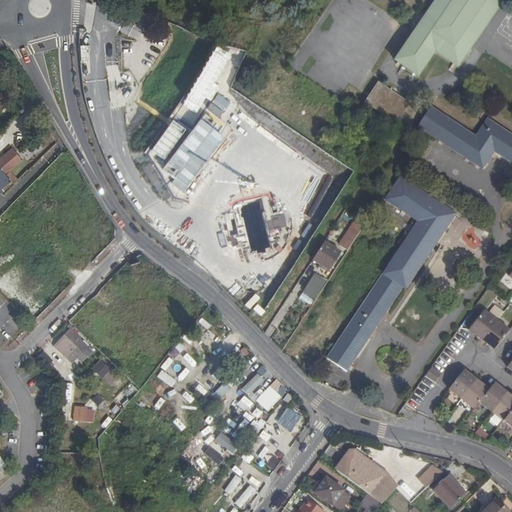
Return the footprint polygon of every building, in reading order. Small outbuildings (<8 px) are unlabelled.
[(443,0),(398,61),(408,68),(454,0),(443,0)] [(484,0),(454,0),(408,68),(421,77),(438,54),(446,59),(456,44),(457,42),(484,0)] [(484,0),(457,42),(456,44),(471,54),(511,0),(484,0)] [(471,54),(456,44),(446,59),(460,69),(471,54)] [(379,82),(365,102),(379,111),(393,91),(379,82)] [(410,103),(393,91),(379,111),(397,124),(410,103)] [(511,137),(488,122),(476,140),(429,110),(419,128),(483,170),(495,152),(511,163),(511,137)] [(341,163),(259,111),(257,113),(266,119),(262,126),(335,172),(341,163)] [(7,149),(0,155),(0,193),(11,183),(3,175),(19,160),(7,149)] [(385,202),(418,225),(402,249),(398,254),(419,269),(455,217),(399,180),(385,202)] [(255,262),(265,260),(273,257),(280,252),(285,245),(289,238),(291,230),(291,221),(289,212),(285,203),(278,196),(270,191),(261,188),(251,187),(241,190),(231,195),(224,202),(219,211),(217,221),(217,232),(221,241),(227,250),(235,256),(244,260),(255,262)] [(338,246),(348,251),(356,235),(345,230),(338,246)] [(340,255),(324,245),(312,263),(329,273),(340,255)] [(442,267),(456,270),(460,254),(446,251),(442,267)] [(401,289),(404,291),(419,269),(398,254),(326,361),(343,372),(401,289)] [(312,273),(298,300),(312,307),(326,280),(312,273)] [(249,310),(258,299),(254,295),(244,306),(249,310)] [(498,321),(486,311),(471,331),(476,334),(483,340),(498,321)] [(511,331),(498,321),(483,340),(490,346),(496,350),(511,331)] [(38,356),(49,367),(63,381),(72,372),(68,368),(88,348),(67,328),(38,356)] [(101,359),(90,369),(100,379),(110,369),(101,359)] [(443,374),(434,367),(428,375),(437,382),(443,374)] [(471,375),(465,370),(450,391),(462,400),(478,380),(471,375)] [(170,389),(176,382),(161,371),(156,378),(170,389)] [(203,376),(193,387),(204,397),(214,386),(203,376)] [(485,386),(478,380),(462,400),(475,410),(481,403),(491,390),(485,386)] [(223,383),(211,394),(217,401),(230,390),(223,383)] [(0,481),(12,473),(0,455),(0,401),(8,396),(0,384),(0,481)] [(496,384),(491,390),(481,403),(494,412),(509,393),(496,384)] [(239,393),(232,402),(241,409),(248,400),(239,393)] [(511,412),(511,395),(509,393),(494,412),(505,421),(511,412)] [(150,405),(151,396),(142,395),(141,404),(150,405)] [(152,419),(160,424),(170,410),(162,405),(152,419)] [(93,423),(93,408),(72,408),(72,422),(93,423)] [(284,417),(298,427),(303,418),(290,409),(284,417)] [(178,410),(174,415),(184,422),(187,417),(178,410)] [(262,425),(249,412),(237,425),(250,438),(262,425)] [(294,432),(298,427),(284,417),(281,423),(294,432)] [(216,434),(210,450),(228,456),(234,441),(216,434)] [(180,459),(184,464),(195,453),(191,449),(180,459)] [(385,476),(354,453),(349,454),(336,471),(352,483),(359,488),(370,496),(385,476)] [(193,472),(203,478),(207,471),(197,465),(193,472)] [(430,485),(443,473),(435,465),(422,477),(430,485)] [(450,476),(435,491),(451,507),(466,493),(450,476)] [(330,503),(333,506),(343,491),(326,479),(321,485),(318,483),(312,490),(330,503)] [(250,486),(232,503),(239,510),(256,492),(250,486)] [(370,496),(359,488),(354,495),(365,502),(370,496)] [(508,511),(496,499),(482,511),(508,511)] [(298,511),(324,511),(308,500),(298,511)]
